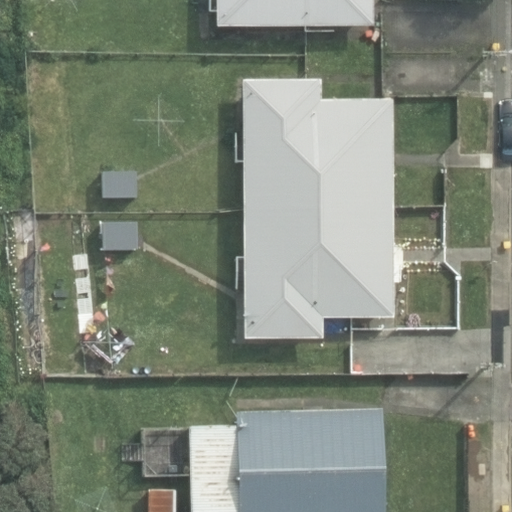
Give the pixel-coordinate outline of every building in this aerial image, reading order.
[(218,0),(219,24),(374,22),(373,0),(218,0)] [(243,77),(244,335),(322,335),(322,315),(393,315),(393,97),(321,97),(321,77),(243,77)] [(103,169),(103,195),(140,195),(139,168),(103,169)] [(104,219),(105,247),(139,246),(138,218),(104,219)] [(384,511),(384,406),(237,408),(237,422),(190,423),(191,511),(384,511)] [(147,511),(178,511),(180,487),(149,486),(147,511)]
